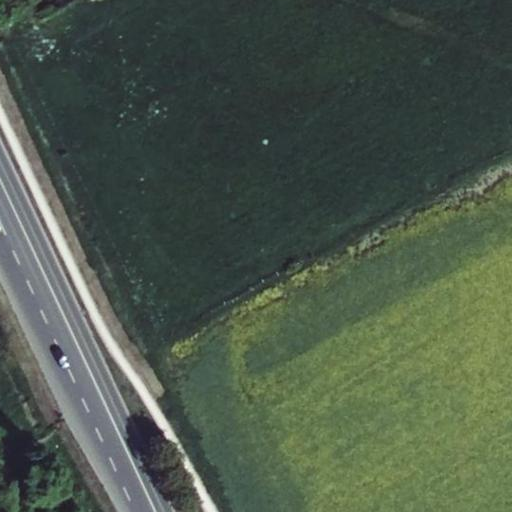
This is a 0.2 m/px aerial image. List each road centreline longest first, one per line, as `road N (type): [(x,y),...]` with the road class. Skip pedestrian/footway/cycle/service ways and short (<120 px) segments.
road 1 (primary): [(0,179),(154,511)]
road 2 (primary): [(0,243),(152,511)]
